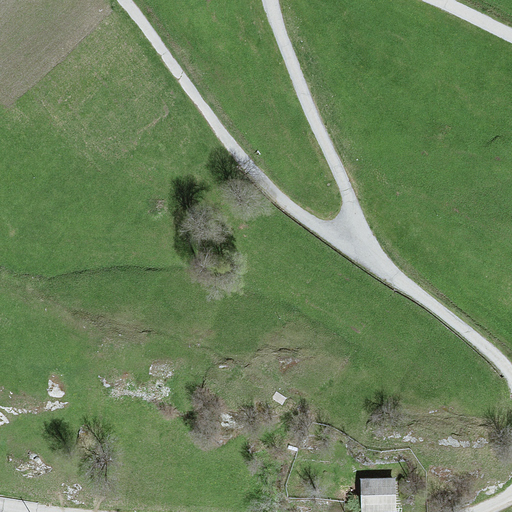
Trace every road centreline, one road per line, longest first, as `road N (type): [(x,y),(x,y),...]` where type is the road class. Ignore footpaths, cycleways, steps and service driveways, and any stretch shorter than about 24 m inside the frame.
road 1 (residential): [(271,0),(377,260),(511,371)]
road 2 (track): [(377,260),(267,193),(116,0)]
road 3 (residential): [(132,511),(0,499)]
